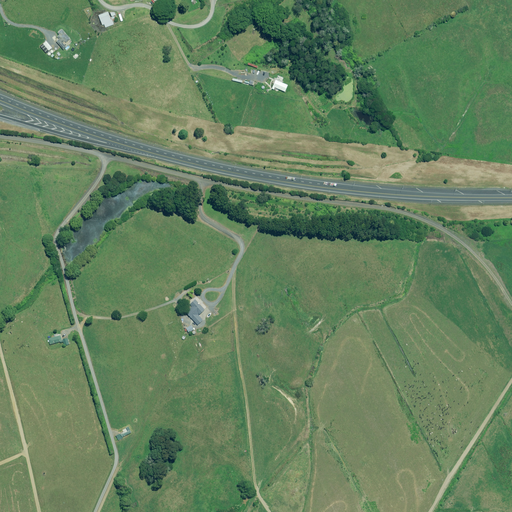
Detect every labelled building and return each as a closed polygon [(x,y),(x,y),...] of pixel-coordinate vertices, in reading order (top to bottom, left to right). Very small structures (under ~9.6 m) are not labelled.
[(115,16),(110,18),(108,12),(99,15),(102,25),(104,24),(106,27),(114,24),(112,20),(112,19),(115,18),(115,16)] [(70,39),(62,29),(58,33),(59,35),(57,36),(59,39),(56,41),(63,49),(66,47),(62,43),(65,41),(66,42),(70,39)] [(272,83),(274,84),(272,88),(274,89),(275,87),(285,91),(288,85),(276,80),(274,79),(272,83)] [(205,309),(195,299),(190,304),(192,307),(189,309),(190,310),(187,313),(198,325),(203,320),(199,315),(205,309)] [(48,342),(49,342),(50,344),(60,341),(61,343),(63,342),(64,345),(69,344),(67,337),(63,339),(62,335),(61,335),(48,339),(49,340),(47,341),(48,342)]
